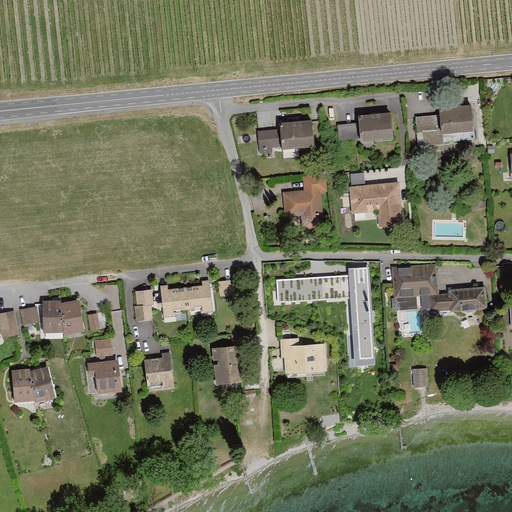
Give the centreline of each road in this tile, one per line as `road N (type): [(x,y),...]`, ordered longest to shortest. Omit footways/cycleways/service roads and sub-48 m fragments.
road 1 (primary): [(216,90),(511,62)]
road 2 (residential): [(511,257),(258,258)]
road 3 (primary): [(0,111),(216,90)]
road 4 (residential): [(216,90),(258,258)]
road 5 (residential): [(128,276),(258,258)]
road 6 (residential): [(258,258),(266,381)]
